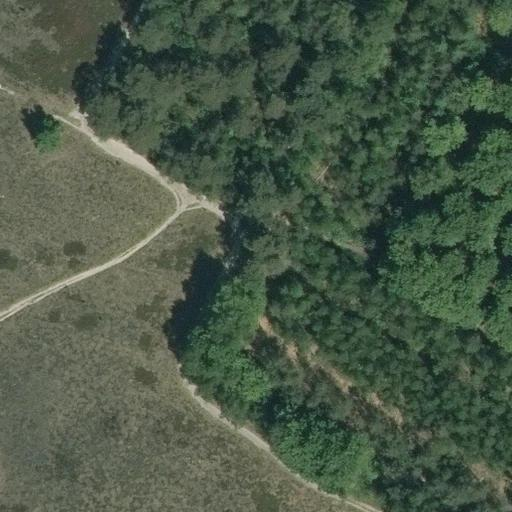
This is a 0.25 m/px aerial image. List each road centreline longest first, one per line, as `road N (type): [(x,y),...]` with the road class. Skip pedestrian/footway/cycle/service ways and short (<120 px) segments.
road 1 (track): [(193,197),(65,122),(144,0)]
road 2 (track): [(504,353),(308,234),(249,222)]
